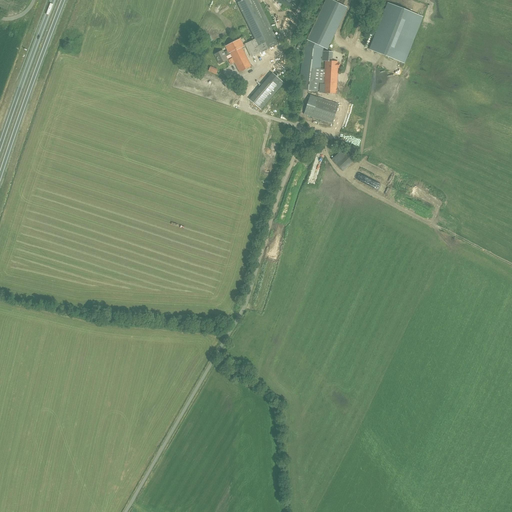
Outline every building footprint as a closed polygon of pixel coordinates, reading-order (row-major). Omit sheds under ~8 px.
[(219,0),(215,0),(210,11),(216,14),(221,5),(219,3),(220,0),(219,0)] [(279,44),(257,0),(244,0),(238,3),(262,52),(279,44)] [(300,79),(298,97),(303,98),(304,90),(318,92),(319,83),(324,84),(320,84),(320,91),(324,91),(324,93),(336,94),(338,68),(339,68),(339,63),(338,63),(338,62),(332,61),(333,52),(323,51),(322,61),(325,61),(325,70),(320,69),(323,48),(327,50),(347,7),(331,0),(325,0),(307,40),(308,40),(306,46),(304,46),(300,79)] [(388,3),(370,50),(387,56),(404,63),(422,17),(388,3)] [(381,14),(374,11),(367,28),(374,31),(381,14)] [(227,51),(229,54),(230,54),(232,58),(228,60),(230,65),(234,63),(239,72),(251,67),(242,49),(248,46),(257,64),(264,61),(254,40),(243,45),(240,39),(231,43),(225,46),(227,51)] [(229,54),(227,51),(224,53),(223,50),(215,55),(219,64),(227,60),(225,56),(229,54)] [(284,83),(272,73),(250,100),(261,110),(284,83)] [(339,104),(310,95),(304,114),(333,123),(339,104)] [(265,111),(268,114),(278,105),(274,101),(265,111)]
